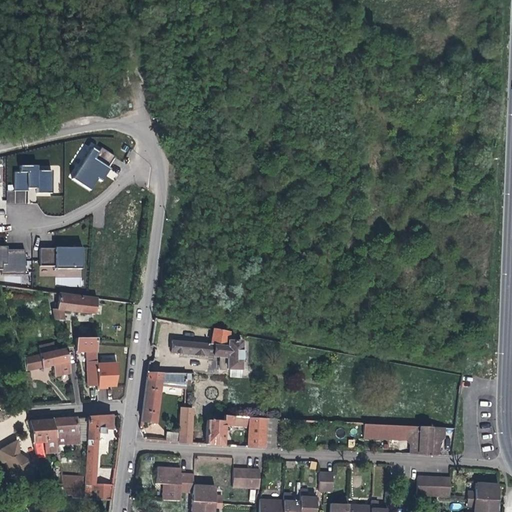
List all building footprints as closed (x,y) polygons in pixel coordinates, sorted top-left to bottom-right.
[(457,51),(199,28),(218,121),(449,143),(457,51)] [(88,144),(67,173),(91,190),(100,177),(103,179),(111,168),(96,157),(99,153),(88,144)] [(50,193),(50,170),(36,170),(36,165),(18,165),(18,172),(13,172),(13,191),(27,191),(27,188),(31,188),(35,188),(35,193),(50,193)] [(81,268),(81,244),(73,244),(73,247),(66,247),(39,248),(39,266),(54,266),(54,268),(81,268)] [(24,274),(24,249),(6,249),(6,246),(0,246),(0,269),(0,270),(1,274),(24,274)] [(94,314),(96,298),(58,293),(56,309),(52,309),(54,320),(63,320),(61,310),(71,311),(94,314)] [(219,368),(229,368),(241,368),(241,341),(233,340),(234,334),(215,330),(212,329),(210,344),(171,340),(170,351),(220,356),(219,361),(219,368)] [(95,364),(94,338),(88,338),(74,338),(75,352),(79,352),(79,350),(82,351),(85,351),(86,377),(96,377),(95,364)] [(53,343),(39,345),(40,352),(54,350),(53,343)] [(53,376),(69,373),(66,347),(24,357),(28,371),(50,366),(51,371),(53,376)] [(117,380),(116,363),(95,364),(96,377),(96,388),(104,388),(104,386),(117,386),(117,380)] [(240,378),(241,368),(229,368),(229,378),(240,378)] [(156,408),(160,373),(147,372),(141,421),(154,423),(156,408)] [(167,432),(166,440),(190,442),(191,409),(184,408),(181,408),(179,434),(167,432)] [(206,420),(205,443),(221,445),(223,445),(224,436),(224,425),(246,427),(247,416),(225,416),(225,412),(216,412),(216,421),(206,420)] [(86,417),(84,486),(83,494),(83,498),(111,499),(112,484),(94,484),(97,435),(105,435),(105,429),(110,429),(111,415),(86,417)] [(265,417),(247,416),(246,446),(263,447),(265,417)] [(277,418),(265,417),(263,447),(275,448),(277,418)] [(75,432),(74,418),(68,418),(51,419),(53,433),(63,433),(63,436),(68,436),(68,432),(75,432)] [(54,437),(53,433),(51,419),(39,420),(29,420),(33,440),(46,440),(46,437),(54,437)] [(409,442),(410,426),(363,423),(362,439),(409,442)] [(434,454),(442,455),(443,441),(447,437),(448,428),(410,426),(410,438),(414,442),(414,453),(423,454),(423,452),(427,452),(434,452),(434,454)] [(25,468),(16,444),(0,449),(0,463),(3,462),(7,473),(25,468)] [(178,500),(178,491),(186,492),(192,492),(192,499),(191,510),(190,511),(214,511),(215,509),(215,502),(215,495),(216,485),(192,484),(193,474),(179,473),(179,468),(156,466),(155,482),(163,483),(162,489),(162,499),(178,500)] [(259,470),(232,469),(232,487),(257,488),(259,470)] [(61,480),(59,471),(52,472),(54,482),(61,480)] [(331,491),(332,475),(325,475),(319,475),(318,491),(331,491)] [(414,493),(426,494),(433,495),(446,496),(447,478),(415,476),(415,481),(414,493)] [(62,487),(63,493),(83,494),(84,486),(80,486),(80,481),(72,480),(72,487),(62,487)] [(474,483),(473,491),(473,506),(472,511),(494,511),(496,493),(496,484),(474,483)] [(314,511),(315,497),(307,496),(299,496),(299,500),(290,500),(282,500),(260,498),(259,511),(314,511)] [(384,511),(385,508),(377,508),(369,508),(370,505),(346,504),(338,504),(329,503),(328,511),(384,511)]
